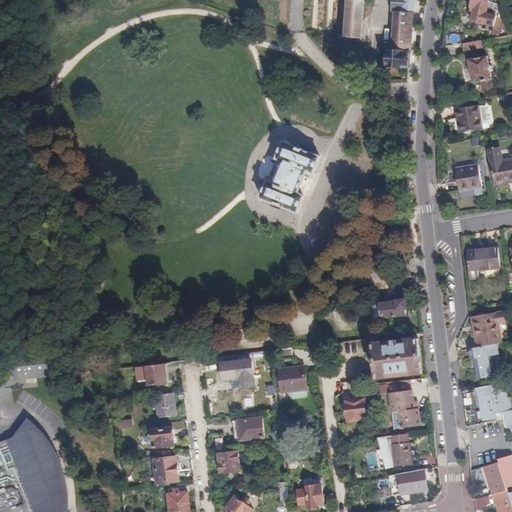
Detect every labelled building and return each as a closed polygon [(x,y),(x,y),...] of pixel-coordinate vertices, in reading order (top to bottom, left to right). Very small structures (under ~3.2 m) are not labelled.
[(340,38),(363,39),(365,1),(349,0),(348,0),(347,35),(340,35),(340,38)] [(412,15),(413,0),(392,0),(392,14),(397,14),(412,15)] [(489,2),(479,0),(472,0),(471,8),(475,9),(472,22),(493,28),(496,17),(492,16),(495,3),(489,2)] [(409,68),(412,15),(397,14),(394,52),(388,52),(388,67),(402,68),(402,67),(409,68)] [(331,33),(342,34),(343,16),(332,15),(331,33)] [(459,35),(443,38),(443,48),(459,45),(461,45),(459,35)] [(465,44),(463,44),(465,52),(481,49),(480,41),(465,44)] [(459,45),(443,48),(442,59),(461,55),(459,45)] [(488,66),(486,57),(468,60),(472,83),(480,82),(481,90),(491,89),(489,72),(491,72),(492,70),(491,66),(488,66)] [(240,71),(247,93),(253,91),(247,69),(240,71)] [(482,130),(478,106),(456,110),(460,133),(482,130)] [(300,123),(298,129),(315,135),(317,129),(300,123)] [(178,133),(171,151),(184,156),(192,139),(178,133)] [(258,198),(296,214),(304,196),(297,193),(301,183),(305,172),(312,175),(320,156),(281,141),(273,159),(280,162),(276,173),(272,183),(265,180),(258,198)] [(490,164),(491,164),(494,185),(511,182),(511,160),(504,161),(500,146),(487,149),(490,164)] [(359,175),(366,177),(370,162),(363,160),(359,175)] [(474,189),(481,188),(477,166),(455,169),(458,192),(474,189)] [(498,249),(467,252),(470,278),(478,277),(478,270),(500,268),(498,249)] [(383,319),(406,316),(404,301),(381,304),(381,305),(373,306),(375,318),(382,317),(383,319)] [(478,347),(496,344),(499,344),(495,324),(504,322),(503,311),(472,317),(478,347)] [(378,381),(422,375),(418,341),(384,345),(384,342),(377,343),(377,346),(374,346),(378,381)] [(478,347),(470,349),(472,359),(475,358),(479,378),(494,375),(490,355),(498,354),(496,344),(478,347)] [(292,358),(291,349),(278,351),(279,360),(292,358)] [(3,357),(6,382),(56,377),(53,352),(3,357)] [(272,358),(271,352),(220,358),(221,364),(220,364),(222,380),(231,379),(232,390),(255,388),(252,361),(272,358)] [(168,385),(166,364),(138,368),(140,382),(148,381),(149,387),(168,385)] [(288,399),(306,397),(303,368),(279,371),(281,392),(287,391),(288,399)] [(479,387),(486,423),(500,421),(499,413),(505,412),(508,426),(511,424),(511,407),(510,396),(507,382),(479,387)] [(412,390),(389,393),(394,429),(420,426),(418,409),(414,409),(413,403),(412,390)] [(176,417),(173,393),(155,395),(158,419),(176,417)] [(346,415),(366,413),(364,399),(346,401),(347,407),(345,407),(346,415)] [(239,421),(241,441),(266,438),(263,418),(239,421)] [(114,421),(115,430),(131,428),(130,420),(114,421)] [(13,439),(0,443),(0,511),(63,511),(65,505),(64,492),(62,483),(61,477),(58,470),(52,456),(44,443),(40,437),(31,428),(25,423),(13,439)] [(151,446),(154,446),(154,449),(174,447),(172,429),(155,431),(156,438),(153,439),(152,432),(149,433),(146,437),(147,443),(151,446)] [(409,435),(391,437),(379,439),(383,452),(386,451),(389,460),(386,461),(390,470),(395,468),(414,465),(413,457),(416,457),(415,450),(412,451),(411,444),(410,444),(409,435)] [(366,453),(369,468),(376,466),(374,452),(366,453)] [(222,475),(241,473),(239,453),(219,455),(222,475)] [(511,511),(511,492),(509,494),(507,488),(511,486),(511,456),(499,460),(500,463),(487,467),(499,511),(511,511)] [(157,484),(179,482),(176,459),(154,461),(157,484)] [(426,478),(425,470),(413,472),(413,478),(400,480),(402,495),(425,492),(423,479),(426,478)] [(318,506),(325,505),(321,481),(318,480),(314,480),(311,479),(305,479),(303,482),(303,484),(306,487),(307,490),(298,491),(300,505),(309,505),(309,509),(318,508),(318,506)] [(280,501),(288,500),(286,482),(275,484),(276,488),(278,488),(280,501)] [(358,498),(357,491),(350,491),(351,499),(358,498)] [(169,511),(185,511),(190,511),(187,493),(179,494),(172,495),(168,495),(169,511)] [(227,511),(251,511),(254,509),(249,505),(250,502),(246,499),(243,501),(236,496),(225,510),(227,511)] [(485,510),(485,506),(483,498),(476,499),(478,511),(485,510)]
